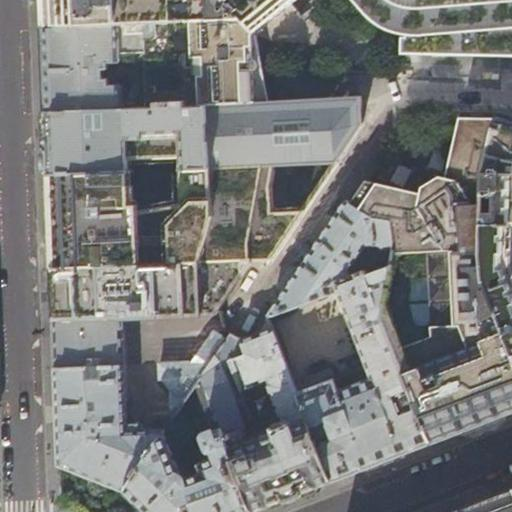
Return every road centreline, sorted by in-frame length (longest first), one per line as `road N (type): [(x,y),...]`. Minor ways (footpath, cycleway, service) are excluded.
road 1 (residential): [(6,0),(26,511)]
road 2 (residential): [(356,511),(511,451)]
